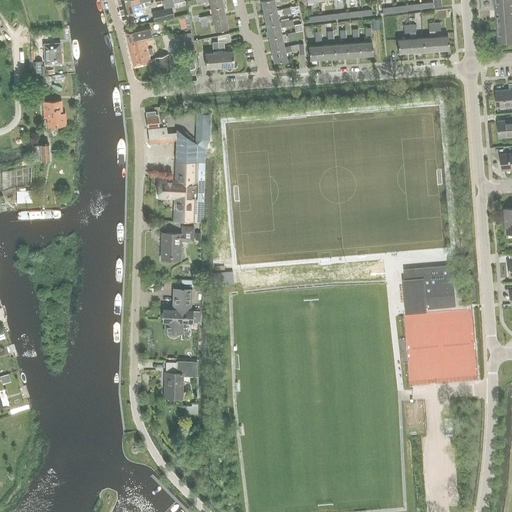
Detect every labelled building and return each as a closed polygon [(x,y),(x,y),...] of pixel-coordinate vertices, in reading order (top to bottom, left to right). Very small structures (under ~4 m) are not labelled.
[(174,7),(174,3),(172,0),(164,0),(162,1),(164,9),(171,7),(174,7)] [(263,13),(276,10),(274,0),(261,0),(263,13)] [(511,0),(494,0),(495,10),(511,8),(511,0)] [(142,15),(140,3),(129,6),(129,5),(119,7),(122,19),(142,15)] [(205,16),(206,21),(213,20),(213,19),(225,17),(223,5),(211,8),(212,15),(205,16)] [(171,7),(164,9),(152,12),(154,22),(174,18),(171,7)] [(496,21),(511,19),(511,8),(495,10),(496,21)] [(276,10),(263,13),(266,25),(279,22),(276,10)] [(434,20),(446,19),(445,10),(433,11),(434,20)] [(213,19),(213,20),(215,31),(228,29),(225,17),(213,19)] [(373,30),(380,29),(379,19),(372,20),(373,30)] [(497,32),(511,30),(511,19),(496,21),(497,32)] [(286,27),(285,21),(279,22),(266,25),(268,37),(281,35),(280,28),(286,27)] [(127,44),(146,40),(152,38),(149,26),(134,29),(134,30),(125,32),(127,44)] [(511,30),(497,32),(497,42),(511,41),(511,30)] [(448,36),(441,37),(440,31),(434,32),(436,50),(449,49),(448,36)] [(434,32),(429,32),(429,37),(422,38),(423,51),(436,50),(434,32)] [(223,42),(230,41),(229,33),(217,36),(218,42),(223,41),(223,42)] [(415,33),(410,33),(410,39),(411,52),(423,51),(422,38),(416,38),(415,33)] [(284,47),(281,35),(268,37),(271,50),(284,47)] [(196,52),(203,51),(200,39),(194,40),(196,52)] [(321,39),(315,40),(315,46),(308,46),(309,60),(322,59),(321,45),(321,39)] [(411,52),(410,39),(397,40),(398,53),(411,52)] [(127,44),(133,67),(143,65),(143,64),(151,62),(149,54),(147,49),(147,46),(148,46),(146,40),(127,44)] [(223,41),(218,42),(220,67),(233,66),(232,51),(224,52),(223,42),(223,41)] [(206,68),(220,67),(218,42),(212,42),(213,53),(205,53),(206,68)] [(372,42),(359,43),(360,56),(373,55),(372,42)] [(45,64),(61,63),(60,43),(44,44),(45,64)] [(347,57),(360,56),(359,43),(346,44),(347,57)] [(285,53),(299,50),(298,44),(284,47),(285,53)] [(347,57),(346,44),(334,45),(335,58),(347,57)] [(335,58),(334,45),(321,45),(322,59),(335,58)] [(285,53),(284,47),(271,50),(274,62),(286,60),(285,53)] [(166,55),(166,51),(161,52),(162,56),(154,58),(156,74),(170,72),(168,54),(166,55)] [(184,70),(195,68),(193,56),(182,58),(184,70)] [(43,66),(43,60),(33,61),(34,76),(45,75),(45,65),(43,66)] [(497,107),(511,105),(511,83),(509,84),(509,90),(495,91),(497,107)] [(62,113),(61,101),(43,102),(44,118),(47,117),(48,126),(66,125),(65,113),(62,113)] [(155,115),(155,111),(146,112),(146,118),(146,120),(144,123),(147,125),(147,127),(159,126),(157,115),(155,115)] [(499,137),(511,136),(511,120),(498,121),(499,137)] [(195,163),(205,163),(205,150),(177,130),(175,162),(195,163)] [(41,162),(50,161),(48,144),(40,145),(41,162)] [(502,170),(511,169),(511,153),(501,154),(502,170)] [(175,178),(159,178),(158,199),(173,199),(173,198),(174,198),(173,221),(193,222),(195,163),(175,162),(175,178)] [(193,222),(203,222),(205,163),(195,163),(193,222)] [(16,203),(32,203),(32,193),(16,194),(16,203)] [(56,210),(12,212),(13,221),(57,219),(56,210)] [(193,242),(193,227),(182,227),(181,234),(181,233),(162,233),(161,260),(180,260),(181,241),(193,242)] [(407,312),(425,310),(424,309),(455,307),(452,265),(403,269),(407,312)] [(214,285),(234,283),(233,271),(213,273),(214,285)] [(174,310),(163,310),(163,320),(166,320),(166,332),(169,332),(170,335),(171,336),(173,337),(175,336),(177,335),(177,333),(181,333),(182,321),(199,322),(200,311),(189,311),(190,290),(174,289),(174,310)] [(165,372),(165,398),(182,399),(182,377),(196,378),(197,363),(177,362),(177,373),(175,373),(166,372),(165,372)] [(3,382),(12,379),(9,372),(1,375),(3,382)] [(189,402),(189,410),(199,410),(199,402),(189,402)]
